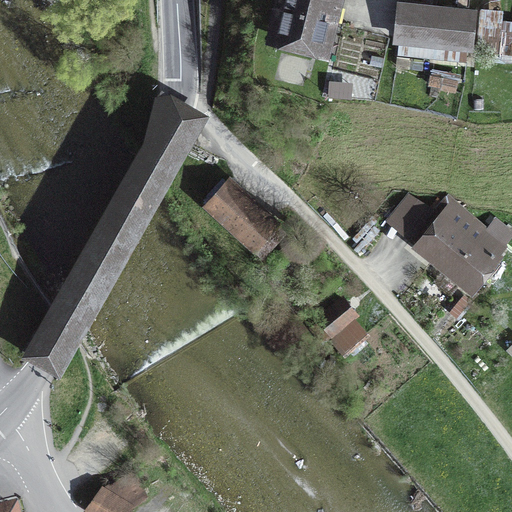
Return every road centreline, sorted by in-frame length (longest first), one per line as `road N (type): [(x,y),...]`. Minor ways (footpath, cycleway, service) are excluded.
road 1 (unclassified): [(511,454),(323,234),(201,110),(183,102)]
road 2 (tertiary): [(5,411),(44,365),(183,102)]
